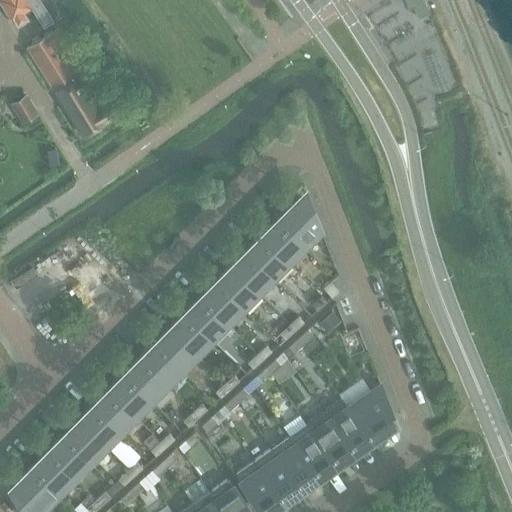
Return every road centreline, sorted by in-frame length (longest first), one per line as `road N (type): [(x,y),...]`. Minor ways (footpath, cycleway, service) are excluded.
road 1 (residential): [(52,378),(276,158),(297,147),(320,170),(431,449),(343,511)]
road 2 (secondary): [(511,472),(437,290),(412,201)]
road 3 (secondary): [(295,0),(365,103),(412,201)]
road 4 (secondary): [(412,201),(398,98),(337,0)]
road 5 (residential): [(0,248),(113,169)]
